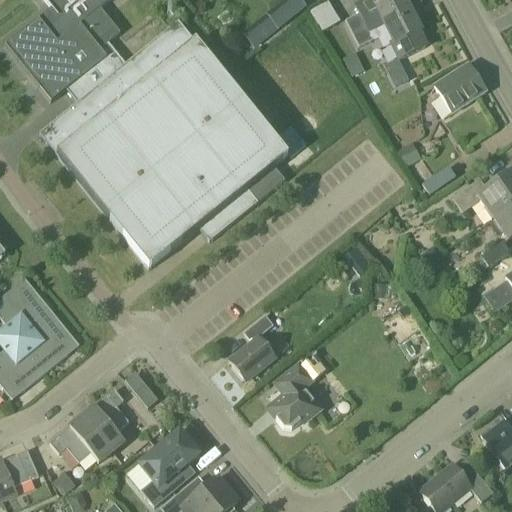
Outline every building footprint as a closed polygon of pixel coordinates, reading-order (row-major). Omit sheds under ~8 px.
[(42,0),(52,12),(5,49),(51,106),(66,93),(77,106),(39,137),(50,151),(148,273),(198,232),(209,246),(257,207),(263,202),(284,185),(274,171),(279,167),(287,160),(281,153),(230,90),(178,25),(169,31),(125,67),(108,46),(119,36),(99,11),(113,0),(42,0)] [(368,0),(355,7),(359,16),(364,26),(379,19),(381,22),(408,9),(407,8),(416,4),(414,0),(368,0)] [(321,34),(339,24),(328,3),(310,13),(321,34)] [(426,51),(419,35),(420,34),(408,9),(381,22),(379,19),(364,26),(359,16),(345,23),(358,50),(373,43),(368,34),(383,27),(393,47),(390,48),(398,65),(426,51)] [(265,17),(242,35),(253,50),(276,32),(265,17)] [(354,58),(341,65),(350,81),(363,75),(354,58)] [(451,117),(485,96),(468,69),(434,90),(451,117)] [(412,149),(398,157),(406,173),(421,164),(412,149)] [(448,170),(422,186),(428,197),(455,180),(448,170)] [(462,217),(480,205),(493,224),(511,209),(511,174),(486,193),(479,183),(452,202),(462,217)] [(511,209),(493,224),(507,244),(511,240),(511,209)] [(481,261),(473,266),(480,277),(492,268),(510,255),(503,246),(481,260),(481,261)] [(355,248),(344,257),(359,277),(370,268),(355,248)] [(433,251),(421,259),(428,269),(440,261),(433,251)] [(0,342),(7,351),(0,357),(0,388),(12,404),(80,349),(25,282),(0,302),(0,321),(9,333),(0,340),(0,342)] [(372,288),(372,302),(387,303),(387,288),(372,288)] [(496,290),(484,299),(495,316),(508,307),(496,290)] [(243,338),(250,348),(229,365),(246,386),(275,363),(258,342),(273,330),(265,320),(243,338)] [(277,391),(285,401),(274,410),(276,413),(275,422),(284,432),(292,434),(318,412),(302,393),(311,385),(298,370),(278,386),(277,391)] [(133,375),(123,384),(146,412),(156,403),(133,375)] [(115,394),(82,420),(112,456),(125,446),(117,436),(129,426),(117,411),(124,405),(115,394)] [(112,456),(82,420),(50,447),(59,458),(67,452),(79,467),(91,457),(99,467),(112,456)] [(511,434),(509,437),(502,429),(493,436),(490,432),(480,440),(483,444),(482,445),(497,464),(497,463),(505,474),(511,468),(511,434)] [(139,467),(153,484),(141,494),(154,511),(177,492),(169,482),(199,458),(180,434),(139,467)] [(28,454),(17,459),(20,468),(31,463),(28,454)] [(20,468),(17,459),(0,466),(0,500),(2,505),(17,499),(14,491),(27,485),(24,476),(20,468)] [(31,463),(20,468),(24,476),(35,472),(31,463)] [(482,507),(494,497),(475,474),(464,483),(453,469),(420,496),(433,511),(447,511),(471,493),(482,507)] [(27,485),(39,480),(35,472),(24,476),(27,485)] [(61,478),(52,486),(63,499),(72,491),(61,478)] [(160,511),(230,511),(239,505),(236,502),(238,500),(230,490),(228,492),(217,480),(205,490),(189,503),(182,494),(160,511)] [(80,495),(68,500),(72,511),(84,511),(86,507),(80,495)]
